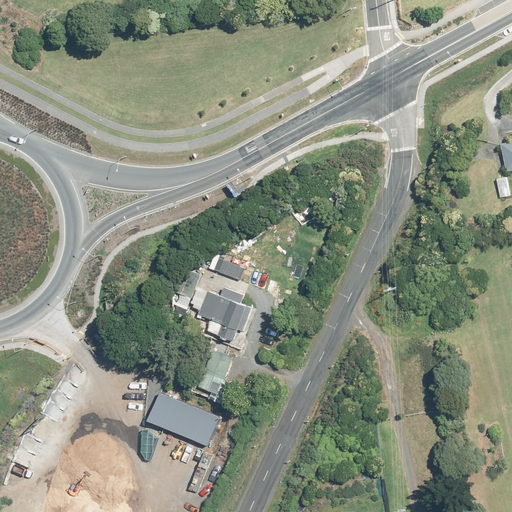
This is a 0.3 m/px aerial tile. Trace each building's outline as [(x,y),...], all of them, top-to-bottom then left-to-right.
[(97,53),(75,60),(94,119),(131,107),(117,61),(101,66),(97,53)] [(57,86),(39,89),(41,104),(59,102),(57,86)] [(66,106),(50,109),(56,141),(72,138),(66,106)] [(511,142),(501,145),(507,172),(511,171),(511,142)] [(511,192),(510,175),(490,178),(493,200),(511,196),(511,192)] [(210,293),(200,315),(220,325),(216,334),(234,342),(239,331),(244,334),(256,310),(244,304),(248,296),(226,286),(221,298),(210,293)] [(235,357),(215,349),(199,387),(219,396),(235,357)] [(222,420),(161,393),(149,421),(210,448),(222,420)]
